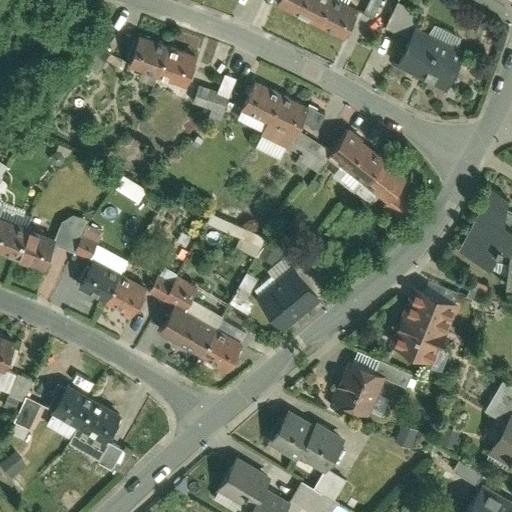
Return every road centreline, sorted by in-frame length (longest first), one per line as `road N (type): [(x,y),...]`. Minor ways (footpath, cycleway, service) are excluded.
road 1 (residential): [(136,0),(304,65),(471,166)]
road 2 (residential): [(471,166),(398,265),(216,420)]
road 3 (residential): [(0,301),(216,420)]
road 4 (residential): [(216,420),(124,511)]
